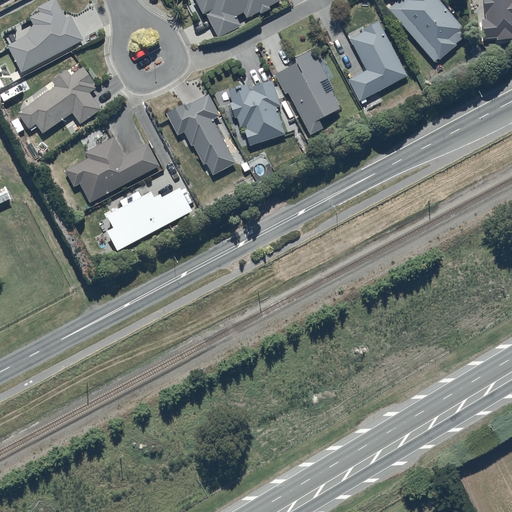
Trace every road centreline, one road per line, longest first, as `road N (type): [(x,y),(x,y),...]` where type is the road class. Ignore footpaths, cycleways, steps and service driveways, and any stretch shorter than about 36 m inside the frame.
road 1 (secondary): [(0,372),(511,102)]
road 2 (trunk): [(511,370),(274,511)]
road 3 (residential): [(174,64),(146,84),(129,76),(119,57),(125,8)]
